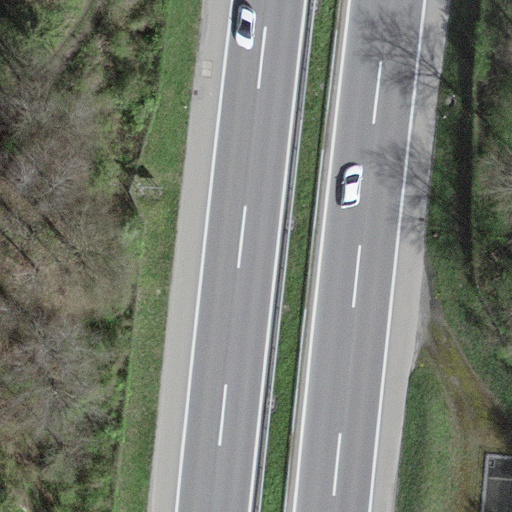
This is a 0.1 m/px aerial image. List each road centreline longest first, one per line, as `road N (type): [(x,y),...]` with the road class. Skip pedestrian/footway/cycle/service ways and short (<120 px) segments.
road 1 (motorway): [(267,0),(211,511)]
road 2 (motorway): [(330,511),(385,0)]
